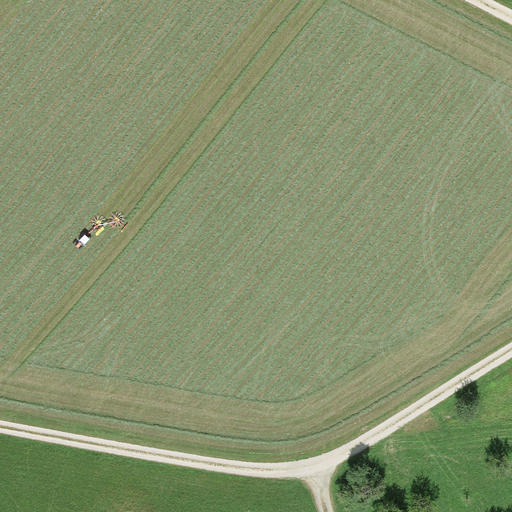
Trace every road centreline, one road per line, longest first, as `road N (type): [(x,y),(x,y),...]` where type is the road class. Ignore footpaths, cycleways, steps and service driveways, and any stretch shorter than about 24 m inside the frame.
road 1 (track): [(511,350),(315,468),(216,466),(0,428)]
road 2 (track): [(372,436),(511,430)]
